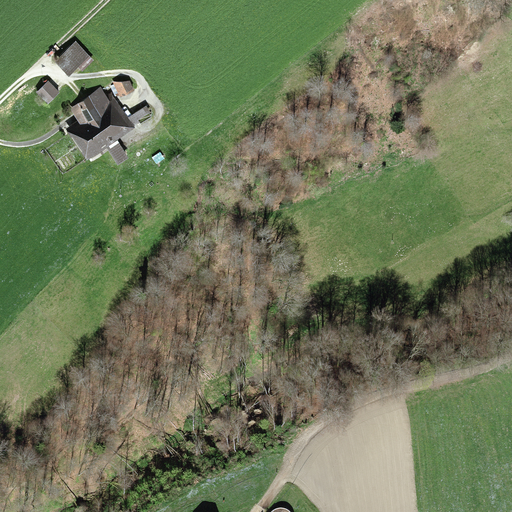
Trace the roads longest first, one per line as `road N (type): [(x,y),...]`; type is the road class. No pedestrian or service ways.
road 1 (track): [(0,102),(37,73),(53,73),(79,90),(71,117),(54,132),(35,142),(0,141)]
road 2 (track): [(53,73),(137,75),(157,118)]
